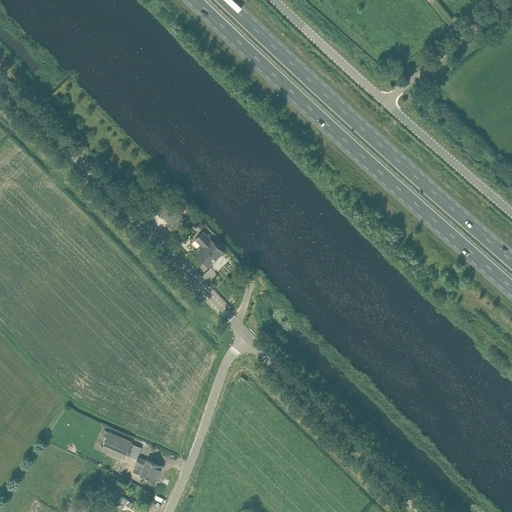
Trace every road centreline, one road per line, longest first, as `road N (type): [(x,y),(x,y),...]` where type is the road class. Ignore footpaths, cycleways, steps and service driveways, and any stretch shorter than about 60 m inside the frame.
road 1 (trunk): [(192,0),(511,289)]
road 2 (trunk): [(511,263),(224,0)]
road 3 (tertiary): [(247,332),(0,82)]
road 4 (tertiary): [(424,511),(247,332)]
road 5 (unclassified): [(167,511),(225,360),(247,332)]
road 6 (unclassified): [(511,210),(383,100)]
road 7 (unclassified): [(383,100),(509,0)]
road 8 (unclassified): [(383,100),(273,0)]
